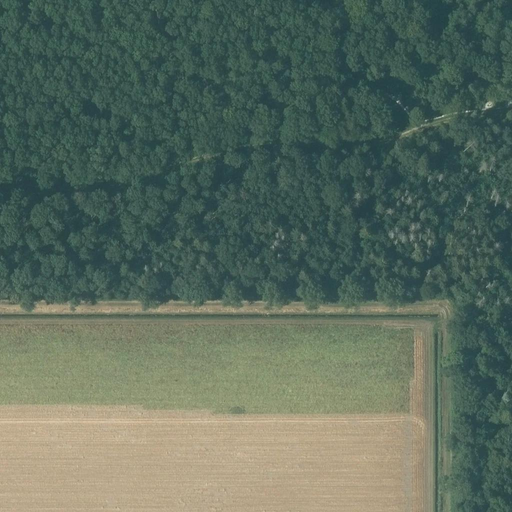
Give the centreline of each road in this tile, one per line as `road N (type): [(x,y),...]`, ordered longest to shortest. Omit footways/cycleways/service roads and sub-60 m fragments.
road 1 (track): [(0,305),(440,307),(444,511)]
road 2 (track): [(7,195),(110,186),(240,149),(377,142),(440,121),(511,111)]
